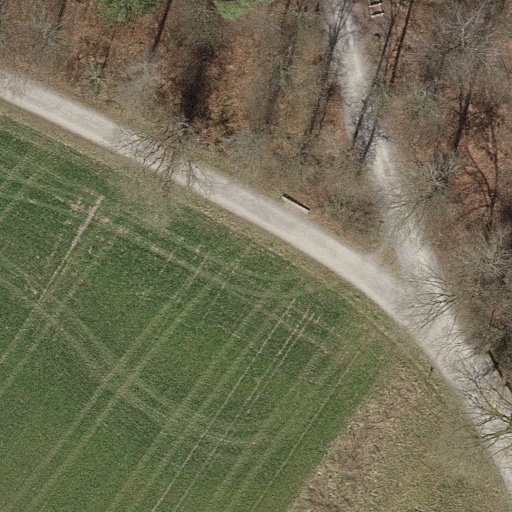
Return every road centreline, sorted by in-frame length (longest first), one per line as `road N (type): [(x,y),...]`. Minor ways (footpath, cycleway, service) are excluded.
road 1 (track): [(0,81),(274,216),(422,300)]
road 2 (track): [(332,0),(336,43),(422,300)]
road 3 (track): [(422,300),(511,455)]
